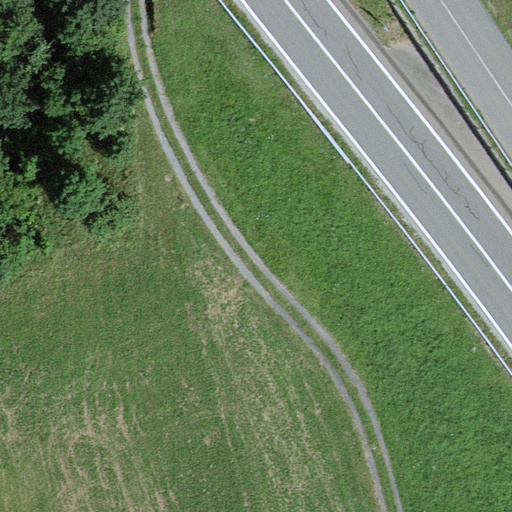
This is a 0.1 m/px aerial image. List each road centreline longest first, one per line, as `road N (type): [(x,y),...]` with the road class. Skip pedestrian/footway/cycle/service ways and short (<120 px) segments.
road 1 (track): [(127,0),(139,61),(184,170),(243,261),(342,372),(367,424),(392,511)]
road 2 (trunk): [(511,290),(288,0)]
road 3 (tertiary): [(511,106),(440,0)]
